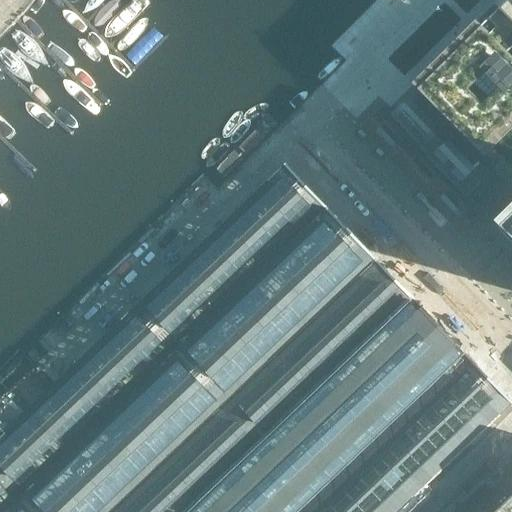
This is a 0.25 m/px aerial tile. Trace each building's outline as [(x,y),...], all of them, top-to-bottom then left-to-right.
[(398,31),(428,0),(387,0),(377,11),(398,31)] [(511,0),(505,0),(473,32),(416,88),(480,158),(511,126),(511,0)] [(382,106),(359,128),(459,233),(482,212),(465,194),(492,170),(480,158),(416,88),(389,114),(382,106)] [(0,511),(396,511),(511,402),(460,347),(459,348),(413,300),(414,299),(285,163),(160,281),(154,275),(142,287),(148,293),(0,433),(0,511)] [(511,215),(499,228),(511,240),(511,215)] [(511,511),(511,492),(491,511),(511,511)]
